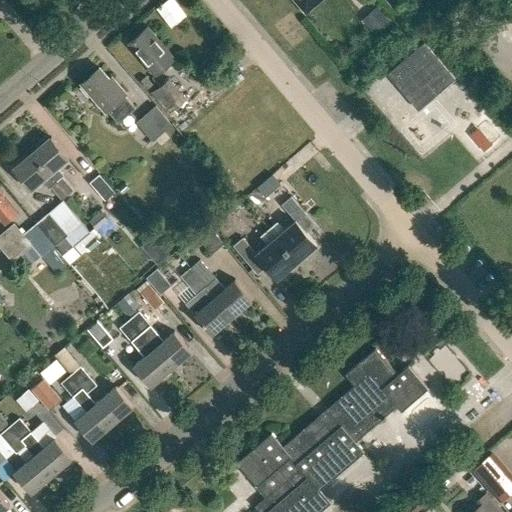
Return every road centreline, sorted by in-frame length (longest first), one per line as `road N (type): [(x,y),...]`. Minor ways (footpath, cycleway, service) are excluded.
road 1 (residential): [(83,511),(411,231)]
road 2 (residential): [(411,231),(215,0)]
road 3 (unclassified): [(0,100),(119,0)]
road 4 (residential): [(511,347),(411,231)]
